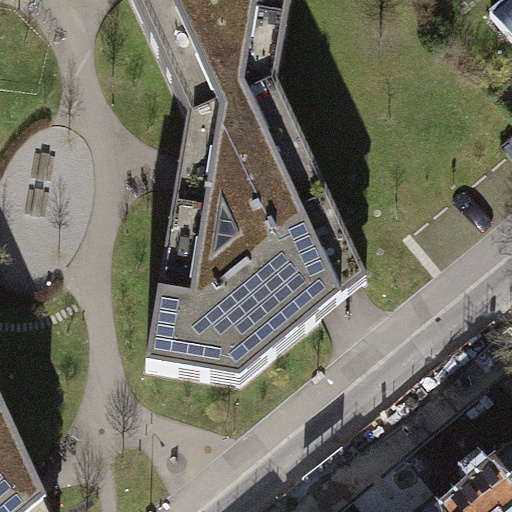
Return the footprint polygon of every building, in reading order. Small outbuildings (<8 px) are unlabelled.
[(130,0),(187,123),(276,86),(290,0),(130,0)] [(511,0),(506,0),(487,15),(511,44),(511,0)] [(367,283),(276,86),(187,123),(179,172),(145,371),(238,387),(334,309),(367,283)] [(0,410),(0,511),(45,511),(31,481),(0,410)] [(511,511),(511,452),(442,511),(437,506),(429,511),(511,511)]
